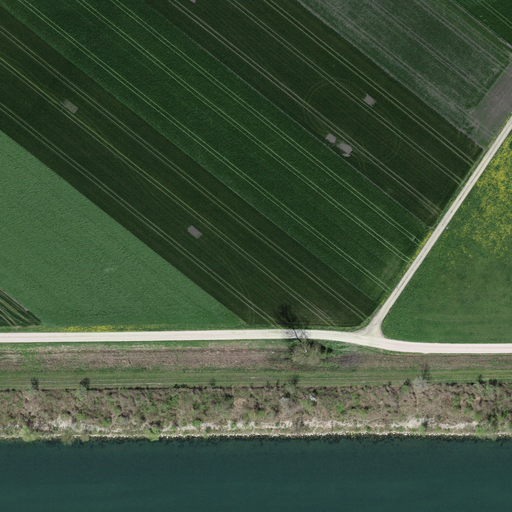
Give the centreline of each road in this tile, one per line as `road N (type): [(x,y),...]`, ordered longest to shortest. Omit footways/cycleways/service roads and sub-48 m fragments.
road 1 (track): [(0,341),(332,334),(422,350),(511,349)]
road 2 (track): [(0,379),(511,374)]
road 3 (track): [(371,342),(511,131)]
